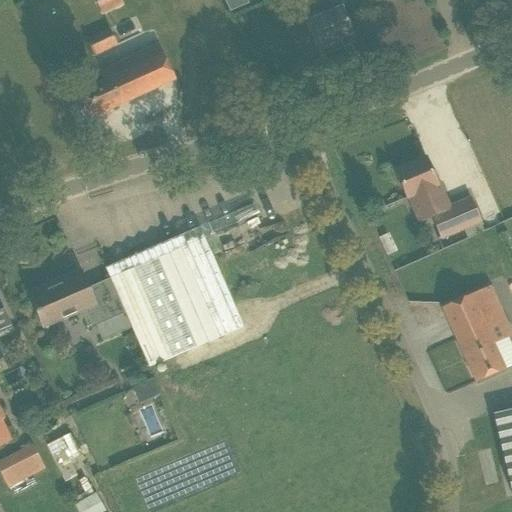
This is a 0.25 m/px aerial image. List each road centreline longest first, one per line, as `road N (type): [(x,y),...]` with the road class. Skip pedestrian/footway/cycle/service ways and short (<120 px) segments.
road 1 (unclassified): [(443,511),(435,431),(291,129)]
road 2 (unclassified): [(0,215),(105,170),(291,129)]
road 3 (unclassified): [(291,129),(511,40)]
